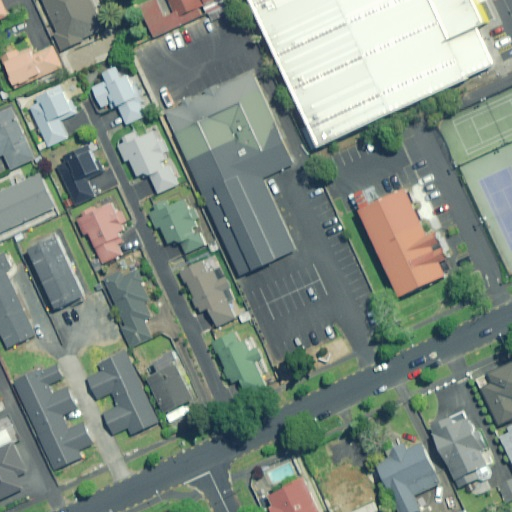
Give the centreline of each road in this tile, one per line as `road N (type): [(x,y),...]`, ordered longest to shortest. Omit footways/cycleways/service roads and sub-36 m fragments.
road 1 (tertiary): [(202,458),(511,315)]
road 2 (tertiary): [(84,511),(202,458)]
